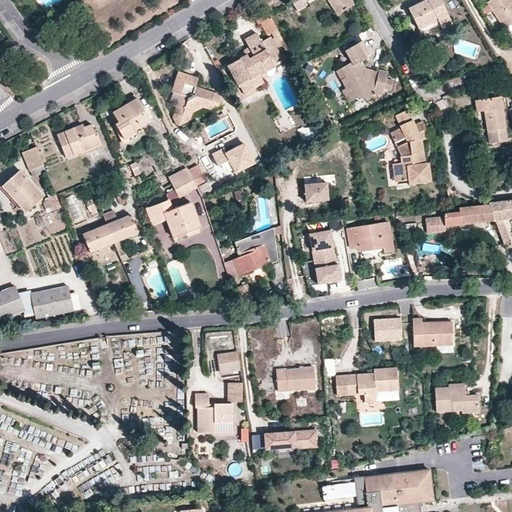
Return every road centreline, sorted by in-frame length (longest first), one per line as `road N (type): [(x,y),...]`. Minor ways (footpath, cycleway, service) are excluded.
road 1 (residential): [(0,347),(431,290),(511,289)]
road 2 (residential): [(218,0),(79,82)]
road 3 (residential): [(368,0),(416,85),(431,94),(455,87)]
